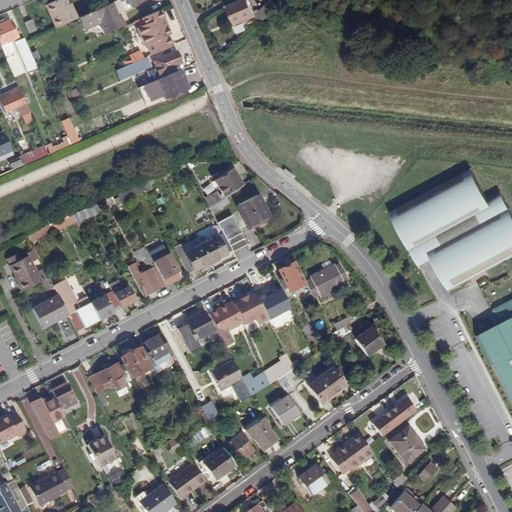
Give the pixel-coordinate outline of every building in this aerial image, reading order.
[(56,0),(45,5),(55,28),(77,19),(73,11),(71,12),(68,5),(65,0),(56,0)] [(278,6),(272,0),(269,0),(258,11),(256,9),(253,12),(247,0),(242,0),(228,6),(235,25),(255,17),(261,22),(278,6)] [(91,13),(78,18),(83,30),(100,22),(105,34),(125,25),(122,18),(119,20),(112,3),(91,13)] [(170,35),(159,11),(149,15),(142,18),(145,25),(139,28),(146,44),(152,42),(157,52),(170,46),(166,36),(170,35)] [(31,19),(24,23),(28,33),(36,30),(31,19)] [(0,45),(4,55),(13,51),(9,41),(17,38),(9,20),(3,22),(2,20),(0,20),(0,45)] [(241,25),(231,27),(233,35),(243,33),(241,25)] [(25,42),(24,38),(15,42),(28,71),(37,67),(35,64),(25,42)] [(160,78),(176,72),(174,67),(184,63),(183,59),(180,60),(176,51),(153,61),(156,69),(160,78)] [(147,57),(123,67),(127,76),(151,66),(147,57)] [(160,78),(156,69),(149,72),(153,81),(156,80),(160,78)] [(180,70),(176,72),(160,78),(156,80),(164,99),(188,88),(180,70)] [(7,97),(0,99),(0,104),(4,112),(18,106),(25,121),(32,119),(20,91),(7,97)] [(78,142),(68,118),(61,121),(67,136),(71,145),(78,142)] [(3,132),(0,133),(0,155),(11,151),(3,132)] [(48,155),(71,145),(67,136),(44,146),(45,149),(48,155)] [(36,160),(48,155),(45,149),(34,154),(36,160)] [(0,175),(25,165),(21,157),(8,162),(9,166),(0,169),(0,175)] [(390,203),(423,270),(436,263),(452,290),(511,260),(511,210),(499,188),(485,194),(467,163),(390,203)] [(208,206),(225,196),(242,185),(232,169),(214,181),(222,193),(219,195),(216,191),(203,197),(208,206)] [(139,184),(143,191),(144,192),(152,188),(148,180),(139,184)] [(123,200),(143,191),(139,184),(116,194),(120,201),(123,200)] [(116,194),(112,196),(115,205),(119,212),(124,209),(120,201),(116,194)] [(256,195),(237,205),(249,226),(267,217),(256,195)] [(97,211),(115,205),(112,196),(94,204),(97,211)] [(229,203),(225,196),(208,206),(212,214),(229,203)] [(123,200),(120,201),(124,209),(126,213),(129,211),(123,200)] [(71,214),(74,220),(97,211),(94,204),(71,214)] [(75,222),(74,220),(71,214),(48,224),(51,231),(52,233),(75,222)] [(222,233),(232,251),(245,244),(230,216),(217,223),(222,233)] [(48,224),(39,228),(42,235),(51,231),(48,224)] [(209,262),(232,251),(222,233),(200,245),(209,262)] [(195,236),(180,244),(185,253),(200,245),(195,236)] [(187,274),(209,262),(200,245),(185,253),(180,244),(173,247),(187,274)] [(165,285),(153,262),(145,247),(134,253),(138,262),(142,259),(145,266),(148,265),(149,268),(152,274),(142,279),(139,274),(135,266),(137,266),(135,262),(127,266),(143,297),(165,285)] [(6,259),(9,265),(21,259),(17,253),(6,259)] [(168,254),(153,262),(165,285),(178,278),(175,272),(177,270),(168,254)] [(21,259),(9,265),(18,283),(17,284),(21,292),(46,279),(42,269),(36,272),(28,256),(21,259)] [(303,284),(292,263),(276,271),(280,279),(285,289),(287,292),(303,284)] [(310,279),(304,281),(313,298),(318,295),(319,297),(344,284),(343,281),(347,279),(339,264),(334,266),(333,264),(309,277),(310,279)] [(149,268),(139,274),(142,279),(152,274),(149,268)] [(86,323),(97,317),(89,302),(78,308),(64,280),(52,286),(57,295),(67,314),(76,332),(88,326),(86,323)] [(249,284),(254,293),(257,298),(264,295),(257,281),(249,284)] [(113,295),(120,308),(127,305),(130,303),(135,300),(128,287),(113,295)] [(89,302),(97,317),(98,320),(120,308),(113,295),(111,291),(89,302)] [(238,299),(246,295),(245,293),(230,300),(231,302),(232,304),(239,300),(238,299)] [(257,298),(254,293),(247,296),(246,295),(238,299),(239,300),(232,304),(241,322),(243,326),(265,314),(257,298)] [(41,328),(67,314),(57,295),(31,308),(41,328)] [(511,297),(496,306),(503,320),(477,333),(511,400),(511,297)] [(218,309),(208,314),(225,345),(231,342),(225,330),(241,322),(232,304),(231,302),(226,304),(224,301),(216,305),(218,309)] [(212,331),(201,311),(184,319),(187,323),(177,329),(189,353),(200,347),(196,339),(212,331)] [(86,323),(88,326),(98,320),(97,317),(86,323)] [(348,324),(345,318),(333,324),(336,331),(348,324)] [(353,338),(370,325),(367,320),(349,332),(353,338)] [(439,323),(432,326),(438,338),(445,334),(439,323)] [(381,340),(370,325),(353,338),(365,355),(375,349),(373,346),(381,340)] [(291,334),(300,350),(295,353),(298,360),(311,354),(297,326),(289,330),(291,334)] [(279,329),(274,332),(279,340),(283,338),(279,329)] [(159,334),(139,344),(152,367),(167,359),(171,357),(159,334)] [(295,353),(300,350),(291,334),(286,336),(295,353)] [(383,343),(381,340),(373,346),(375,349),(383,343)] [(139,347),(120,357),(131,378),(150,368),(139,347)] [(266,374),(270,383),(275,380),(276,380),(293,368),(285,354),(278,358),(282,364),(266,374)] [(170,365),(167,359),(152,367),(155,373),(170,365)] [(242,379),(232,359),(209,371),(219,391),(242,379)] [(103,370),(88,378),(96,393),(104,389),(101,385),(110,381),(118,397),(128,392),(123,384),(130,381),(120,361),(108,368),(103,370)] [(345,385),(332,367),(307,385),(320,403),(345,385)] [(302,380),(293,368),(276,380),(287,395),(297,389),(294,385),(302,380)] [(252,395),(270,383),(266,374),(253,383),(249,377),(243,381),(251,396),(252,395)] [(54,397),(60,410),(76,402),(65,382),(50,390),(54,397)] [(298,415),(285,396),(269,406),(282,425),(298,415)] [(64,416),(60,410),(54,397),(46,401),(45,397),(39,400),(38,399),(29,403),(47,438),(57,433),(52,422),(64,416)] [(209,423),(213,420),(218,417),(210,401),(200,406),(209,423)] [(209,423),(200,406),(195,409),(204,426),(205,425),(209,423)] [(385,434),(403,420),(394,407),(376,421),(385,434)] [(0,442),(17,434),(18,436),(25,432),(14,411),(7,415),(6,413),(0,416),(0,442)] [(218,417),(213,420),(216,426),(222,422),(223,422),(231,416),(227,411),(218,417)] [(69,427),(65,418),(58,422),(63,431),(69,427)] [(268,426),(262,418),(245,431),(251,439),(252,438),(262,450),(276,440),(267,427),(268,426)] [(204,427),(189,437),(194,444),(209,435),(204,427)] [(412,435),(406,427),(388,441),(404,463),(421,450),(411,436),(412,435)] [(252,451),(240,433),(228,442),(241,459),(252,451)] [(359,436),(357,433),(344,443),(346,445),(359,436)] [(102,436),(85,445),(91,455),(88,456),(91,463),(94,461),(98,468),(100,466),(104,464),(110,475),(106,477),(111,486),(115,483),(125,477),(102,436)] [(346,445),(344,443),(334,450),(336,452),(329,457),(341,474),(348,468),(350,470),(373,454),(368,448),(359,436),(346,445)] [(173,437),(163,442),(167,450),(177,443),(173,437)] [(234,465),(222,448),(202,462),(215,479),(234,465)] [(414,475),(422,482),(436,467),(424,456),(416,465),(420,469),(414,475)] [(205,480),(193,463),(173,477),(172,476),(166,481),(180,500),(187,495),(185,493),(195,485),(196,487),(205,480)] [(104,464),(100,466),(106,477),(110,475),(104,464)] [(314,465),(297,477),(310,495),(327,483),(314,465)] [(73,487),(63,468),(28,487),(38,505),(73,487)] [(392,481),(397,488),(401,484),(407,478),(403,473),(392,481)] [(25,506),(12,480),(5,484),(3,481),(0,476),(0,511),(17,511),(26,507),(25,506)] [(19,477),(12,480),(25,506),(32,502),(19,477)] [(388,508),(393,511),(413,511),(420,504),(422,503),(406,488),(401,484),(397,488),(390,497),(394,501),(388,508)] [(145,497),(139,501),(146,511),(162,511),(174,503),(160,485),(145,497)] [(135,496),(139,501),(145,497),(141,491),(135,496)] [(97,501),(99,503),(105,499),(101,493),(88,501),(91,505),(97,501)] [(357,493),(350,497),(355,504),(362,500),(357,493)] [(374,511),(376,511),(388,499),(382,494),(377,498),(376,497),(368,506),(374,511)] [(441,496),(431,508),(435,511),(438,511),(447,502),(441,496)] [(249,509),(259,502),(256,498),(246,505),(249,509)] [(259,502),(249,509),(245,511),(269,511),(261,500),(259,502)] [(355,504),(356,505),(360,511),(370,511),(362,500),(355,504)] [(448,511),(453,507),(447,502),(438,511),(448,511)] [(294,503),(282,511),(289,511),(297,507),(294,503)]
